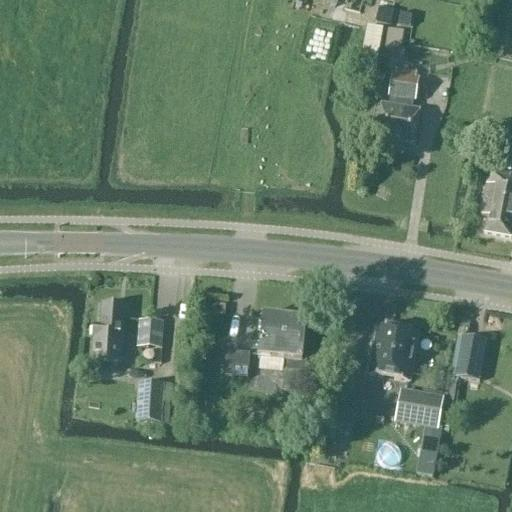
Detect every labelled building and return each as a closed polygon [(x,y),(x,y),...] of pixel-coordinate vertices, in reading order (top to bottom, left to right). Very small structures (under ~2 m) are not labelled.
[(392,16),(376,12),(374,24),(390,28),(392,16)] [(307,56),(323,60),(330,32),(313,28),(307,56)] [(381,31),(365,28),(358,73),(374,75),(381,31)] [(402,34),(387,31),(384,53),(399,56),(402,34)] [(395,71),(394,79),(392,78),(388,101),(389,101),(388,109),(381,108),(375,141),(413,147),(418,114),(411,113),(412,104),(413,104),(417,82),(414,82),(416,74),(395,71)] [(510,241),(511,230),(511,182),(509,182),(510,178),(488,174),(480,218),(486,218),(483,237),(510,241)] [(119,365),(123,309),(100,307),(99,329),(93,328),(91,363),(119,365)] [(304,323),(261,318),(256,361),(285,364),(284,374),(299,376),(300,366),(304,323)] [(162,325),(138,323),(136,347),(160,349),(162,325)] [(417,338),(376,330),(367,377),(408,385),(417,338)] [(454,380),(478,384),(485,343),(461,339),(454,380)] [(249,356),(225,354),(222,378),(246,380),(249,356)] [(281,394),(300,396),(302,376),(299,376),(284,374),(283,374),(281,394)] [(137,426),(158,428),(160,388),(140,387),(137,426)] [(359,394),(356,405),(373,409),(376,399),(359,394)] [(442,403),(399,395),(394,425),(437,433),(442,403)]
